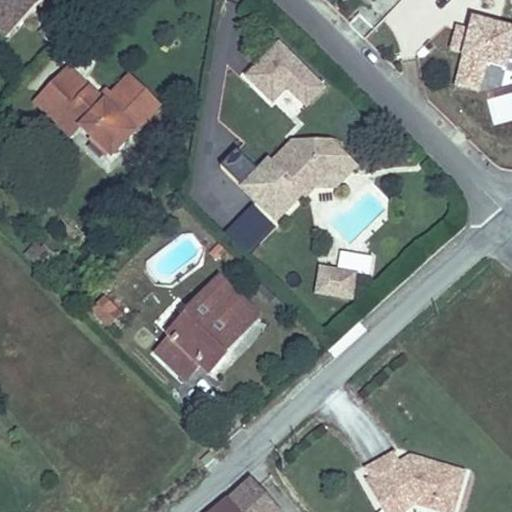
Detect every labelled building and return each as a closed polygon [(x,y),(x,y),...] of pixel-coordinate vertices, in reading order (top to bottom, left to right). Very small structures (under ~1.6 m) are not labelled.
[(7,0),(0,0),(0,17),(3,20),(15,7),(7,0)] [(511,68),(511,29),(457,19),(451,52),(460,53),(454,89),(482,94),(488,64),(511,68)] [(287,90),(307,110),(327,89),(278,40),(241,78),(270,107),(287,90)] [(44,84),(66,108),(108,156),(164,102),(135,72),(116,89),(108,96),(99,88),(71,60),(44,84)] [(108,96),(116,89),(108,79),(99,88),(108,96)] [(58,115),(66,108),(44,84),(36,91),(58,115)] [(285,94),(277,104),(294,118),(302,108),(285,94)] [(281,149),(258,173),(279,195),(292,208),(318,185),(315,184),(328,170),(336,178),(354,176),(350,164),(364,150),(346,131),(309,133),(310,141),(293,159),(286,153),(281,149)] [(309,133),(286,153),(293,159),(310,141),(309,133)] [(350,164),(354,176),(371,157),(364,150),(350,164)] [(315,184),(318,185),(323,189),(336,178),(328,170),(315,184)] [(276,248),(287,237),(267,217),(256,227),(276,248)] [(369,287),(370,264),(332,261),(331,285),(369,287)] [(164,337),(190,366),(207,349),(216,359),(235,342),(227,333),(263,301),(227,265),(197,293),(201,298),(176,318),(179,322),(164,337)] [(109,308),(124,297),(110,283),(98,295),(109,308)] [(415,489),(451,498),(461,456),(408,443),(406,450),(398,454),(388,443),(361,463),(366,470),(362,473),(380,501),(392,491),(399,502),(415,489)] [(252,463),(229,483),(255,511),(272,511),(287,500),(252,463)] [(196,511),(255,511),(229,483),(196,511)] [(392,491),(380,501),(388,511),(394,511),(402,506),(399,502),(392,491)]
